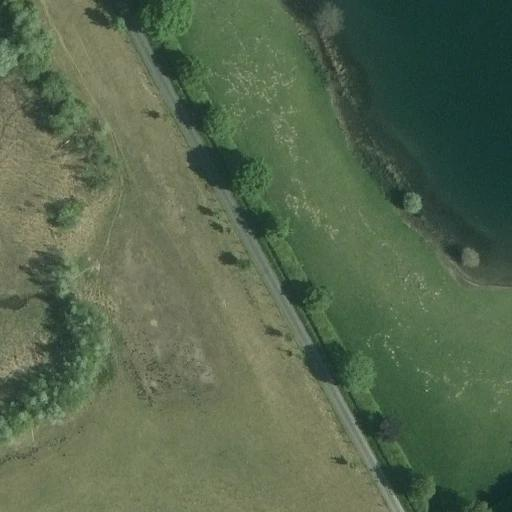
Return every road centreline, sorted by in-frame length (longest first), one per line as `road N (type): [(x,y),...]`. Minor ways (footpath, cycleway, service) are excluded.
road 1 (track): [(350,511),(68,0)]
road 2 (unclassified): [(399,511),(119,0)]
